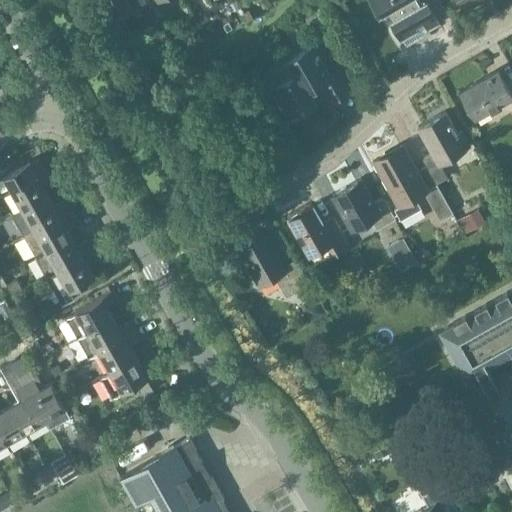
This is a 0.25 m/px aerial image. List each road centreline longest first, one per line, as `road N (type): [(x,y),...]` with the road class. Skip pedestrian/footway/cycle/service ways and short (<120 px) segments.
road 1 (residential): [(147,256),(325,157),(424,64),(511,15)]
road 2 (residential): [(322,511),(266,417),(224,390),(147,256)]
road 3 (residential): [(147,256),(62,108)]
road 4 (residential): [(62,108),(0,0)]
